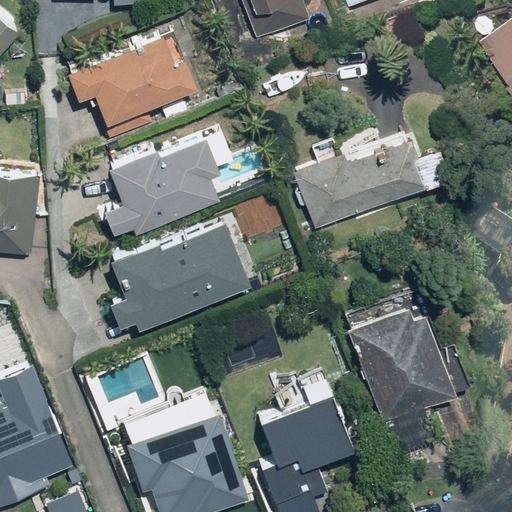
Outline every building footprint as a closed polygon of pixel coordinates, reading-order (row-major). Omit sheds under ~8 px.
[(247,0),(260,32),(312,11),(308,0),(247,0)] [(3,46),(22,22),(2,6),(0,6),(0,101),(4,101),(3,46)] [(511,11),(485,32),(511,68),(511,11)] [(146,120),(139,102),(199,79),(176,22),(70,63),(81,92),(94,87),(112,133),(146,120)] [(408,121),(297,163),(321,223),(459,169),(447,139),(419,150),(408,121)] [(223,122),(163,144),(160,136),(109,155),(124,194),(102,202),(111,227),(134,218),(138,227),(222,195),(214,172),(228,167),(224,157),(235,153),(223,122)] [(33,248),(41,167),(0,163),(0,245),(4,246),(33,248)] [(137,312),(140,319),(253,274),(240,242),(248,239),(235,204),(164,232),(162,228),(113,248),(127,284),(111,290),(122,318),(137,312)] [(511,224),(487,209),(471,235),(511,260),(511,224)] [(410,296),(350,320),(359,343),(350,347),(356,364),(364,361),(386,416),(393,413),(407,449),(440,435),(426,400),(475,380),(455,332),(441,337),(427,301),(414,306),(410,296)] [(45,380),(41,382),(35,367),(6,379),(10,389),(0,392),(0,502),(53,481),(48,469),(77,457),(45,380)] [(251,493),(220,397),(214,399),(206,375),(175,385),(182,409),(146,421),(147,426),(130,431),(146,482),(153,479),(163,511),(171,511),(193,505),(195,511),(251,493)] [(358,440),(335,380),(260,409),(278,454),(261,460),(280,511),(324,511),(316,490),(330,485),(318,455),(358,440)] [(92,511),(80,484),(35,503),(39,511),(92,511)]
